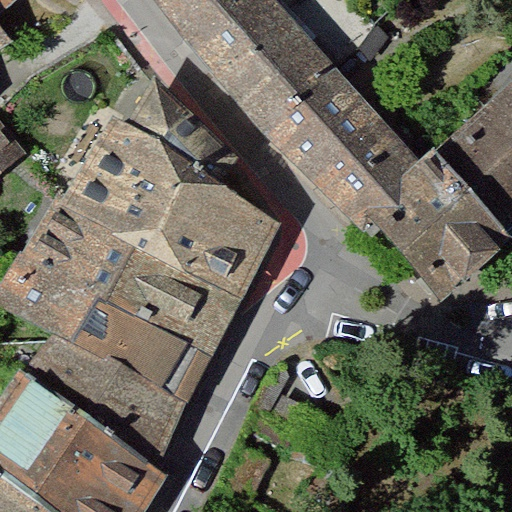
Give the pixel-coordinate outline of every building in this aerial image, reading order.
[(355,222),(360,217),(417,165),(326,71),(264,0),(154,0),(266,136),(355,222)] [(109,118),(50,210),(232,302),(274,225),(230,161),(148,78),(125,126),(109,118)] [(360,217),(434,297),(500,236),(494,230),(511,213),(511,78),(417,165),(360,217)] [(0,129),(0,169),(20,151),(0,129)] [(0,281),(0,313),(41,338),(183,411),(232,302),(50,210),(0,281)] [(13,381),(156,479),(183,411),(41,338),(13,381)] [(0,401),(0,479),(42,511),(138,511),(156,479),(13,381),(0,401)] [(0,511),(42,511),(0,479),(0,511)]
